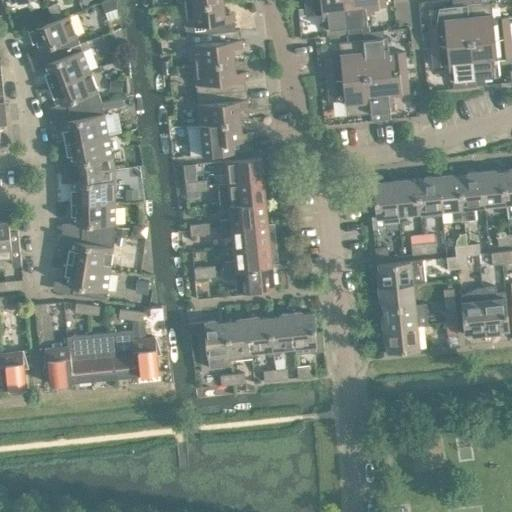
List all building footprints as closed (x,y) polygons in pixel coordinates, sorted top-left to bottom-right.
[(106,0),(102,2),(106,11),(117,7),(116,0),(106,0)] [(344,0),(304,0),(305,7),(306,14),(321,13),(323,29),(347,26),(344,0)] [(344,0),(347,26),(371,23),(370,7),(385,6),(384,0),(344,0)] [(428,24),(430,45),(470,41),(465,0),(451,0),(452,6),(442,7),(444,23),(428,24)] [(480,3),(480,0),(465,0),(470,41),(510,37),(508,16),(492,18),(491,2),(480,3)] [(222,1),(182,5),(186,36),(190,36),(190,35),(235,30),(235,29),(233,13),(224,14),(222,1)] [(305,7),(297,8),(298,15),(306,14),(305,7)] [(55,8),(49,10),(53,18),(61,15),(58,9),(55,8)] [(164,18),(163,10),(155,11),(156,19),(164,18)] [(68,14),(62,17),(27,30),(32,43),(37,41),(40,49),(45,48),(48,54),(79,42),(68,14)] [(193,64),(233,60),(232,47),(241,46),(239,29),(235,29),(235,30),(190,35),(190,36),(193,64)] [(348,33),(346,33),(347,41),(363,39),(362,31),(348,33)] [(363,39),(366,76),(406,72),(404,51),(388,52),(387,36),(363,39)] [(511,57),(511,56),(510,37),(470,41),(474,77),(498,75),(497,59),(511,57)] [(366,76),(363,39),(347,41),(338,41),(340,57),(324,59),(327,80),(366,76)] [(470,41),(430,45),(433,66),(448,64),(450,80),(474,77),(470,41)] [(89,70),(79,42),(48,54),(50,61),(45,62),(48,71),(43,73),(48,86),(89,70)] [(233,60),(193,64),(196,94),(246,89),(244,72),(235,73),(233,60)] [(65,101),(68,111),(101,102),(99,97),(89,70),(48,86),(52,98),(58,96),(60,102),(65,101)] [(394,110),(393,94),(408,92),(406,72),(366,76),(370,112),(371,120),(390,118),(389,110),(394,110)] [(346,115),(370,112),(366,76),(327,80),(329,100),(344,99),(346,115)] [(109,91),(120,92),(122,82),(110,81),(109,91)] [(246,89),(196,94),(199,124),(239,120),(238,107),(247,106),(246,89)] [(104,102),(105,109),(125,104),(123,97),(113,99),(104,102)] [(61,129),(64,143),(107,135),(103,113),(101,101),(101,102),(68,111),(69,114),(71,121),(66,122),(67,128),(61,129)] [(239,120),(199,124),(203,154),(252,149),(250,132),(241,133),(239,120)] [(111,157),(107,135),(64,143),(66,156),(72,155),(73,162),(78,161),(79,171),(114,168),(111,157)] [(227,182),(263,179),(260,156),(225,160),(227,182)] [(505,203),(511,202),(511,167),(510,167),(508,170),(502,170),(505,203)] [(114,201),(114,176),(114,168),(79,171),(80,181),(75,182),(76,188),(70,188),(70,202),(114,201)] [(480,171),(484,205),(505,203),(502,170),(496,171),(493,169),(480,171)] [(474,206),(484,205),(480,171),(467,172),(465,174),(459,175),(464,220),(475,218),(474,206)] [(452,221),(464,220),(459,175),(453,175),(450,174),(437,175),(441,210),(451,209),(452,221)] [(419,212),(441,210),(437,175),(425,176),(422,179),(416,179),(419,212)] [(394,179),(398,214),(419,212),(416,179),(410,180),(407,178),(394,179)] [(195,180),(196,191),(207,190),(206,179),(195,180)] [(227,182),(227,184),(218,185),(220,205),(229,204),(265,200),(263,179),(227,182)] [(372,184),(376,215),(371,216),(372,229),(385,228),(384,224),(399,222),(398,214),(394,179),(382,181),(379,183),(372,184)] [(196,191),(195,180),(185,181),(186,192),(196,191)] [(218,220),(219,226),(219,227),(267,221),(265,200),(229,204),(231,219),(218,220)] [(80,232),(80,233),(115,235),(115,224),(114,201),(70,202),(70,216),(76,216),(76,222),(81,222),(80,232)] [(11,263),(15,265),(21,265),(17,230),(9,231),(8,220),(0,221),(0,258),(11,258),(11,263)] [(232,236),(233,247),(269,243),(267,221),(219,227),(220,237),(232,236)] [(200,223),(201,234),(211,233),(210,222),(200,223)] [(201,234),(200,223),(189,224),(190,235),(201,234)] [(132,225),(132,236),(145,237),(146,226),(132,225)] [(128,236),(129,228),(117,227),(116,235),(128,236)] [(68,248),(66,262),(109,269),(115,235),(80,233),(79,243),(74,243),(74,249),(68,248)] [(509,244),(508,234),(496,235),(497,245),(509,244)] [(117,236),(116,244),(124,245),(125,237),(117,236)] [(423,242),(424,253),(436,252),(435,241),(423,242)] [(424,253),(423,242),(410,244),(411,254),(424,253)] [(233,247),(235,260),(224,262),(225,269),(271,264),(269,243),(233,247)] [(466,244),(467,254),(479,253),(478,243),(466,244)] [(455,256),(456,256),(467,254),(466,244),(454,245),(455,256)] [(387,246),(377,247),(374,247),(375,258),(388,257),(387,246)] [(500,251),(501,263),(511,262),(510,250),(500,251)] [(501,263),(500,251),(490,252),(491,264),(501,263)] [(456,256),(457,268),(469,267),(467,254),(456,256)] [(457,268),(456,256),(455,256),(446,257),(447,269),(457,268)] [(422,259),(410,260),(377,264),(378,271),(376,273),(378,286),(412,283),(424,282),(422,259)] [(105,298),(109,269),(66,262),(63,275),(69,276),(68,282),(73,283),(72,293),(105,298)] [(226,278),(237,278),(238,290),(274,287),(271,264),(225,269),(226,278)] [(204,266),(205,277),(215,276),(214,265),(204,266)] [(193,267),(194,278),(205,277),(204,266),(193,267)] [(136,279),(134,291),(146,293),(148,281),(136,279)] [(415,304),(412,283),(378,286),(379,299),(381,301),(382,308),(415,304)] [(501,330),(508,329),(504,290),(496,291),(495,285),(481,286),(486,333),(499,332),(501,330)] [(473,335),(486,333),(481,286),(477,287),(460,295),(464,334),(471,333),(473,335)] [(444,301),(454,300),(453,288),(443,289),(444,301)] [(446,321),(456,320),(455,312),(454,300),(444,301),(446,321)] [(33,304),(34,313),(46,311),(45,303),(33,304)] [(87,313),(88,305),(76,303),(75,312),(87,313)] [(381,316),(382,329),(417,326),(428,324),(425,303),(415,304),(382,308),(382,314),(381,316)] [(88,305),(87,313),(98,315),(99,306),(88,305)] [(131,319),(132,310),(120,309),(118,317),(131,319)] [(132,310),(131,319),(142,320),(143,312),(132,310)] [(294,352),(323,349),(321,330),(315,330),(313,311),(302,313),(299,310),(290,311),(294,349),(294,352)] [(294,349),(290,311),(281,312),(279,315),(269,316),(273,355),(277,354),(280,351),(280,350),(294,349)] [(268,355),(273,355),(269,316),(259,317),(256,315),(247,316),(251,353),(265,352),(268,355)] [(251,353),(247,316),(238,317),(235,320),(225,321),(229,359),(230,359),(251,357),(251,353)] [(143,320),(131,321),(132,329),(133,337),(145,336),(143,320)] [(209,368),(230,365),(230,359),(229,359),(225,321),(215,322),(213,320),(203,321),(204,329),(204,331),(206,356),(207,355),(209,368)] [(203,321),(189,322),(190,333),(204,331),(204,329),(203,321)] [(419,348),(417,326),(382,329),(383,342),(386,344),(386,351),(419,348)] [(110,332),(114,376),(136,374),(132,339),(133,339),(133,337),(132,329),(110,332)] [(93,378),(114,376),(110,332),(88,334),(93,378)] [(71,380),(93,378),(88,334),(66,336),(67,346),(68,345),(71,380)] [(447,335),(448,347),(459,346),(457,334),(447,335)] [(154,337),(133,339),(132,339),(136,374),(158,371),(154,337)] [(49,383),(71,380),(68,345),(67,346),(46,348),(49,383)] [(0,352),(0,354),(3,387),(25,385),(22,350),(0,352)] [(309,376),(309,375),(308,365),(296,366),(297,377),(309,376)] [(274,369),(275,379),(288,378),(287,367),(274,369)] [(275,379),(274,369),(262,370),(263,380),(275,379)] [(231,373),(232,384),(244,382),(243,372),(231,373)] [(232,384),(231,373),(219,374),(220,385),(232,384)]
